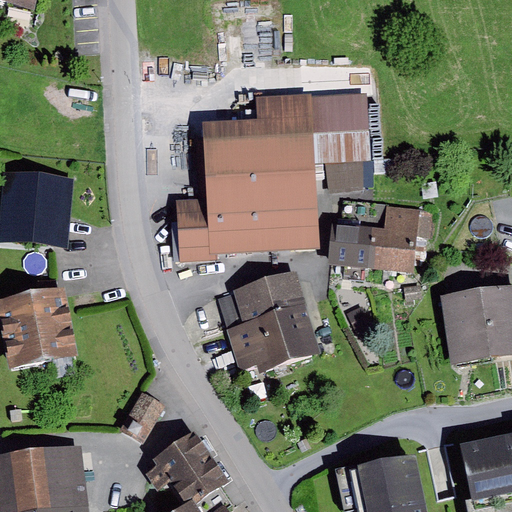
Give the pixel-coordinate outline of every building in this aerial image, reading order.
[(0,0),(0,4),(34,11),(36,0),(0,0)] [(241,24),(229,24),(230,55),(241,54),(241,24)] [(207,200),(176,200),(180,264),(218,262),(217,256),(320,251),(315,165),(324,164),(329,195),(365,192),(363,162),(371,163),(367,94),(313,98),(313,95),(256,99),(257,121),(203,123),(207,200)] [(73,181),(5,175),(0,234),(0,241),(68,248),(73,181)] [(430,215),(342,204),(340,225),(331,224),(327,267),(412,275),(416,239),(426,241),(430,215)] [(298,272),(215,297),(246,383),(323,353),(298,272)] [(421,286),(404,288),(405,301),(422,300),(421,286)] [(511,286),(441,296),(450,366),(511,357),(511,286)] [(64,290),(0,302),(0,323),(8,368),(76,356),(64,290)] [(362,308),(347,315),(358,337),(373,330),(362,308)] [(165,407),(142,394),(120,432),(143,445),(165,407)] [(233,483),(197,432),(154,462),(158,467),(146,476),(158,492),(170,484),(185,505),(193,500),(201,511),(218,511),(223,509),(231,504),(222,491),(233,483)] [(511,434),(453,447),(467,511),(511,511),(511,509),(511,504),(511,503),(511,434)] [(80,448),(0,458),(0,511),(74,511),(88,510),(80,448)] [(423,511),(411,455),(333,471),(341,511),(354,509),(355,511),(423,511)] [(225,511),(223,509),(218,511),(201,511),(193,500),(185,505),(175,511),(225,511)]
